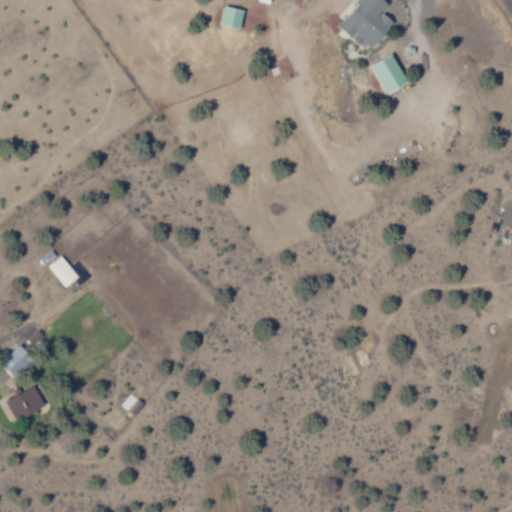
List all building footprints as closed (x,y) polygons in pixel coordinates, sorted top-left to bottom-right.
[(386,5),(381,0),(355,0),(353,3),(357,6),(337,26),(350,39),(355,34),(369,48),(394,24),(381,11),(386,5)] [(219,25),(238,30),(242,11),(223,6),(219,25)] [(387,95),(407,82),(389,54),(369,67),(387,95)] [(63,287),(76,277),(60,255),(47,265),(63,287)] [(0,360),(0,365),(11,378),(32,360),(18,345),(0,360)] [(3,401),(14,421),(42,406),(31,386),(3,401)]
